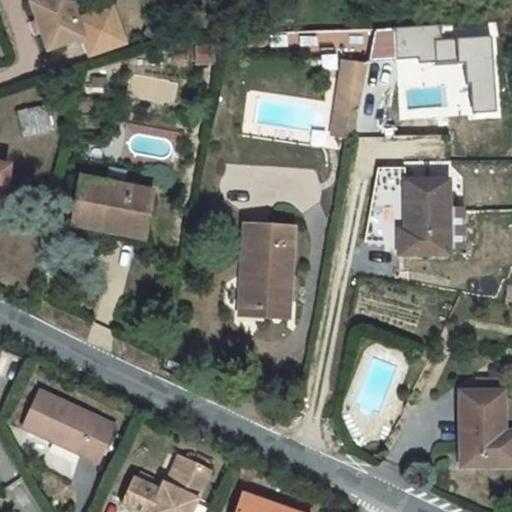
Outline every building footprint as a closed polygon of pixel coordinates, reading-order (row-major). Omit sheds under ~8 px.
[(32,0),(34,2),(31,3),(38,21),(42,31),(48,50),(83,37),(70,0),(32,0)] [(118,3),(90,8),(95,38),(84,40),(86,54),(126,47),(118,3)] [(38,21),(32,23),(36,33),(42,31),(38,21)] [(435,51),(411,51),(412,65),(435,65),(435,51)] [(447,51),(435,51),(435,65),(435,69),(447,68),(447,51)] [(341,78),(338,100),(360,105),(365,82),(341,78)] [(360,105),(338,100),(332,135),(353,139),(360,105)] [(48,106),(18,112),(24,137),(53,131),(48,106)] [(152,192),(81,179),(72,225),(143,238),(152,192)] [(449,181),(405,182),(406,230),(399,231),(399,255),(449,254),(449,181)] [(293,228),(248,226),(245,275),(249,275),(247,310),(266,311),(265,317),(288,318),(293,228)] [(245,275),(241,275),(239,316),(265,317),(266,311),(247,310),(249,275),(245,275)] [(476,393),(461,393),(461,467),(511,466),(511,442),(503,442),(503,433),(502,393),(487,393),(487,383),(476,383),(476,393)] [(39,392),(23,428),(98,462),(114,426),(39,392)] [(511,433),(503,433),(503,442),(511,442),(511,433)] [(165,485),(171,487),(183,459),(178,457),(165,485)] [(171,487),(165,485),(163,484),(160,491),(149,486),(138,481),(135,480),(122,506),(135,511),(190,511),(206,480),(209,471),(183,459),(171,487)] [(141,474),(138,481),(149,486),(152,478),(141,474)] [(206,480),(190,511),(206,511),(219,486),(206,480)] [(290,511),(242,495),(236,511),(290,511)]
